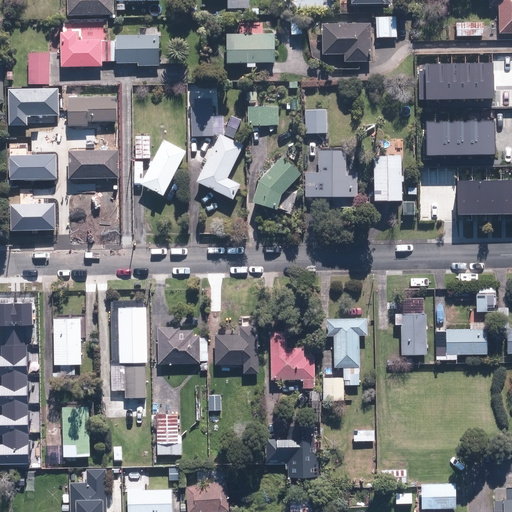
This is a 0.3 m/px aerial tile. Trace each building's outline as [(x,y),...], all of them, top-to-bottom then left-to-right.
[(68,0),(69,12),(113,11),(113,0),(68,0)] [(511,0),(487,0),(488,7),(497,6),(497,34),(511,33),(511,0)] [(394,18),(375,19),(375,38),(394,38),(394,18)] [(482,24),(454,23),(454,37),(482,37),(482,24)] [(368,25),(320,26),(320,55),(343,55),(343,62),(368,62),(368,25)] [(59,35),(60,67),(100,66),(100,63),(114,63),(114,65),(136,64),(136,66),(157,66),(157,37),(140,38),(140,41),(74,43),(74,35),(59,35)] [(271,35),(224,36),(225,64),(272,63),(271,35)] [(46,54),(27,55),(28,84),(47,84),(46,54)] [(492,63),(426,65),(426,71),(419,71),(420,100),(493,99),(492,63)] [(9,89),(9,125),(27,125),(27,115),(58,115),(58,88),(9,89)] [(68,97),(68,126),(87,126),(86,121),(116,121),(116,96),(68,97)] [(195,109),(190,109),(191,138),(211,137),(208,100),(195,101),(195,109)] [(247,108),(247,126),(277,126),(276,107),(247,108)] [(324,111),(304,112),(304,135),(325,134),(324,111)] [(239,121),(230,117),(222,134),(231,138),(239,121)] [(493,120),(426,121),(426,154),(494,153),(493,120)] [(149,137),(133,137),(132,159),(148,159),(149,137)] [(241,149),(217,137),(194,182),(230,201),(237,187),(224,180),(241,149)] [(160,197),(184,153),(162,141),(139,185),(160,197)] [(68,152),(69,178),(119,177),(119,150),(68,152)] [(304,176),(304,198),(354,198),(354,178),(343,178),(343,154),(316,154),(316,176),(304,176)] [(56,155),(10,156),(10,180),(56,179),(56,155)] [(298,175),(280,158),(256,183),(250,203),(274,210),(279,196),(298,175)] [(399,158),(371,158),(371,202),(398,203),(399,158)] [(511,178),(457,180),(458,212),(511,211),(511,178)] [(87,196),(65,195),(64,217),(86,218),(87,196)] [(415,222),(455,223),(456,208),(445,208),(445,215),(428,214),(429,202),(416,202),(415,222)] [(55,203),(11,204),(12,231),(55,230),(55,203)] [(492,295),(473,295),(473,312),(484,313),(485,306),(492,306),(492,295)] [(15,303),(0,303),(0,325),(6,326),(6,346),(15,346),(15,303)] [(15,303),(15,346),(24,346),(24,325),(33,325),(33,303),(15,303)] [(146,307),(120,307),(120,361),(147,361),(146,307)] [(388,311),(375,311),(374,333),(388,334),(388,311)] [(423,315),(399,316),(400,356),(424,355),(423,315)] [(79,319),(53,319),(54,364),(80,364),(79,319)] [(363,320),(324,321),(324,337),(331,337),(332,367),(357,367),(356,336),(364,336),(363,320)] [(163,326),(163,362),(203,361),(202,334),(197,334),(197,329),(183,330),(183,325),(163,326)] [(214,337),(214,364),(242,364),(242,372),(255,372),(255,330),(238,330),(238,337),(214,337)] [(443,332),(444,355),(484,355),(484,331),(443,332)] [(270,334),(270,380),(312,380),(312,346),(286,346),(287,334),(270,334)] [(0,375),(2,375),(2,380),(27,379),(27,346),(24,346),(15,346),(6,346),(2,346),(2,357),(0,356),(0,375)] [(146,365),(126,365),(126,397),(146,397),(146,365)] [(3,409),(28,409),(27,379),(2,380),(2,385),(0,385),(0,404),(2,405),(3,409)] [(319,393),(307,392),(306,409),(313,409),(313,422),(318,422),(319,393)] [(136,401),(127,400),(127,415),(135,415),(136,401)] [(88,407),(63,407),(64,456),(89,456),(88,407)] [(0,434),(3,434),(3,438),(28,438),(28,409),(3,409),(3,416),(0,415),(0,434)] [(176,412),(157,412),(157,453),(176,452),(176,412)] [(316,428),(286,428),(286,441),(268,442),(268,460),(286,459),(287,477),(317,476),(316,428)] [(28,438),(3,438),(3,445),(0,445),(0,459),(0,465),(29,464),(28,438)] [(177,468),(168,468),(167,481),(177,481),(177,468)] [(379,469),(378,486),(406,487),(406,470),(379,469)] [(106,511),(106,470),(87,470),(87,483),(71,484),(71,511),(106,511)] [(186,488),(187,511),(209,511),(228,511),(226,485),(186,488)] [(456,485),(423,485),(423,508),(456,508),(456,485)] [(172,511),(172,490),(129,491),(129,511),(172,511)] [(288,496),(287,511),(310,511),(311,497),(288,496)]
